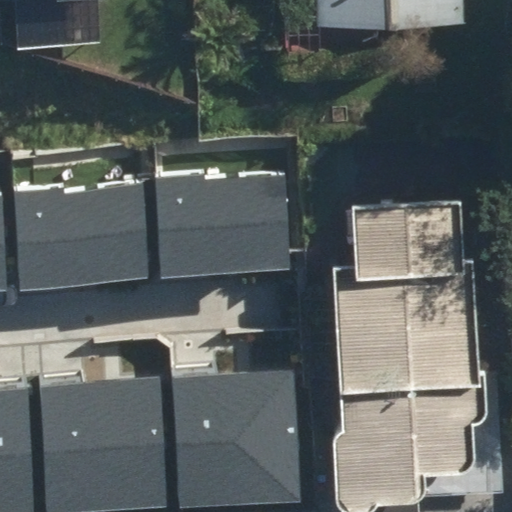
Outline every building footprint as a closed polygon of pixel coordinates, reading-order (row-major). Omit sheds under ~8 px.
[(453,0),(309,0),(310,26),(454,23),(453,0)] [(155,172),(161,270),(290,262),(284,170),(204,175),(203,169),(155,172)] [(14,179),(20,277),(149,268),(143,176),(63,182),(63,176),(14,179)] [(461,194),(355,197),(357,260),(336,260),(341,419),(329,428),(332,491),(342,500),(357,504),(365,503),(375,493),(418,486),(423,476),(422,462),(464,459),(472,448),(471,413),(486,403),(484,362),(475,362),(473,253),(463,253),(461,194)] [(171,367),(178,494),(298,487),(291,361),(171,367)] [(39,373),(46,500),(166,494),(159,367),(39,373)] [(0,376),(0,503),(32,502),(26,375),(0,376)]
